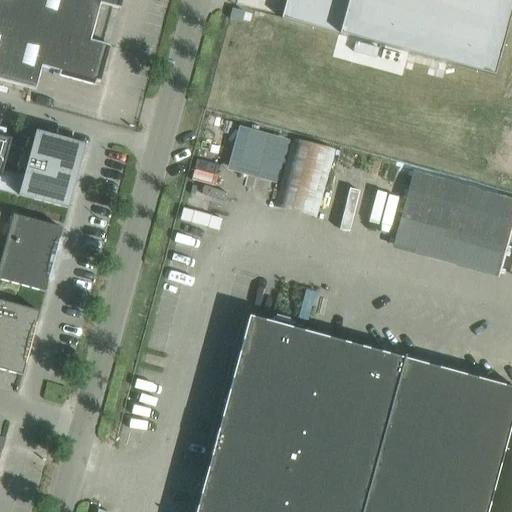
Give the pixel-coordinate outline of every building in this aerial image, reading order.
[(106,26),(11,0),(0,0),(0,80),(36,91),(42,67),(59,72),(58,76),(95,86),(96,82),(100,83),(103,71),(104,71),(104,69),(103,68),(105,61),(106,61),(107,59),(106,59),(110,46),(101,44),(106,26)] [(11,0),(106,26),(111,7),(120,10),(122,0),(11,0)] [(511,0),(286,0),(281,19),(494,76),(511,7),(511,0)] [(74,169),(83,153),(85,145),(35,132),(23,178),(4,173),(0,189),(18,194),(18,195),(67,209),(69,201),(70,184),(74,169)] [(1,172),(10,139),(0,136),(0,188),(0,189),(4,173),(1,172)] [(48,267),(51,256),(52,252),(60,236),(62,228),(13,215),(0,261),(0,280),(45,292),(47,285),(46,285),(48,267)] [(25,351),(28,339),(29,335),(37,319),(39,312),(0,301),(0,369),(22,376),(24,368),(25,351)] [(195,511),(486,511),(511,419),(511,388),(404,359),(248,317),(195,511)]
